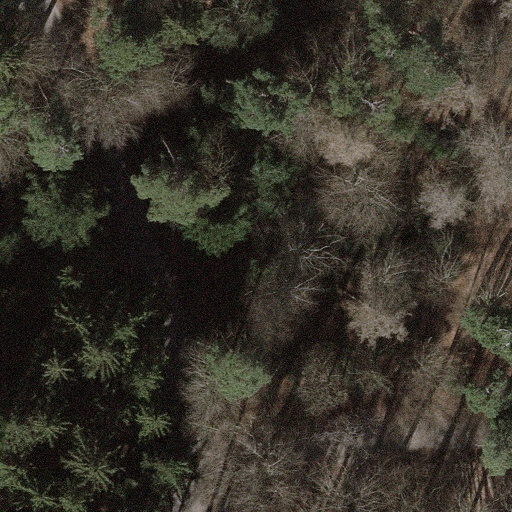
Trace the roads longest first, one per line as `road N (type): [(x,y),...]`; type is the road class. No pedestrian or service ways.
road 1 (unclassified): [(0,65),(192,511)]
road 2 (track): [(511,426),(349,427),(229,511)]
